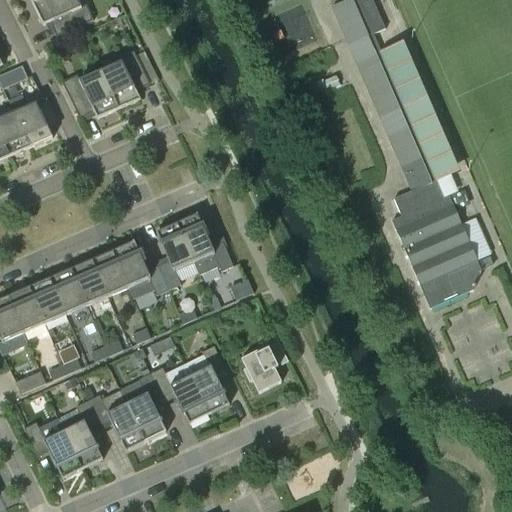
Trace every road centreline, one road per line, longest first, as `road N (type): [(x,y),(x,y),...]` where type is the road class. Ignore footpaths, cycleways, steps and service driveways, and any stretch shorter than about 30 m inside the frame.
road 1 (residential): [(70,511),(309,406)]
road 2 (residential): [(207,189),(0,279)]
road 3 (residential): [(87,168),(39,65),(23,56),(0,8)]
